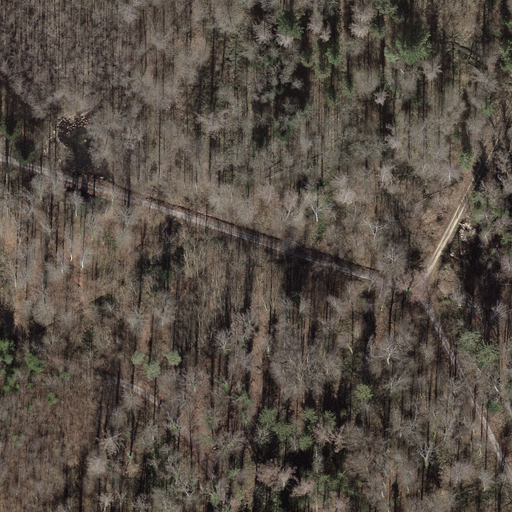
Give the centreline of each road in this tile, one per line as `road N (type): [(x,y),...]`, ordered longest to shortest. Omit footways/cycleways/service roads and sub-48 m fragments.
road 1 (track): [(0,155),(419,288),(511,479)]
road 2 (track): [(230,511),(200,448),(167,410),(57,358),(0,309)]
road 3 (track): [(511,104),(419,288)]
